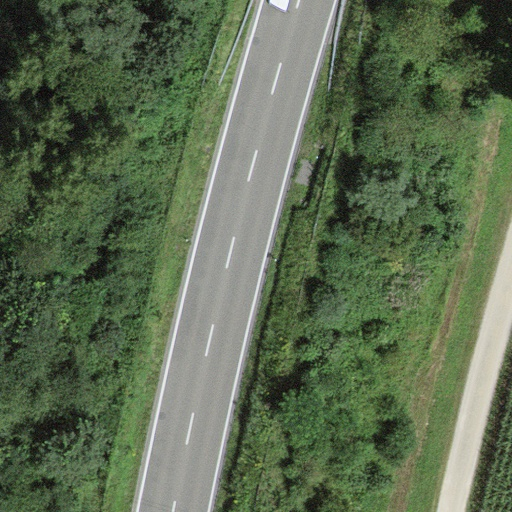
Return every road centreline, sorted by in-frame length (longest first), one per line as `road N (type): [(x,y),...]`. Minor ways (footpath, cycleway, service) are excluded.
road 1 (primary): [(297,0),(240,201),(169,511)]
road 2 (track): [(449,511),(488,286),(511,218)]
